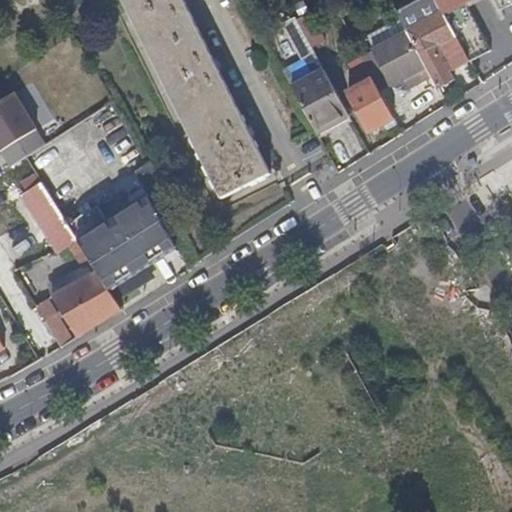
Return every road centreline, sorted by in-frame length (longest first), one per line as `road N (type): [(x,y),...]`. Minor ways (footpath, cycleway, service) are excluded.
road 1 (tertiary): [(0,423),(428,159)]
road 2 (residential): [(428,159),(511,295)]
